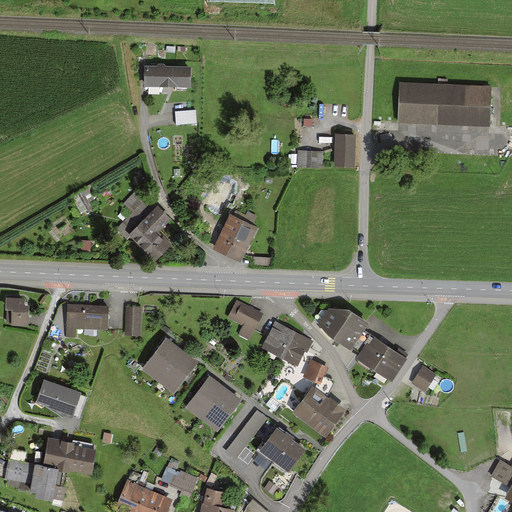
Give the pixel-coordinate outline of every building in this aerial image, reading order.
[(188,69),(146,68),(146,85),(188,86),(188,69)] [(489,87),(400,84),(398,122),(487,125),(489,87)] [(177,125),(198,124),(197,110),(176,112),(177,125)] [(355,134),(335,134),(334,165),(354,166),(355,134)] [(320,153),(299,152),(298,168),(320,169),(320,153)] [(238,195),(222,189),(218,200),(234,206),(238,195)] [(154,233),(166,220),(138,194),(126,207),(133,213),(120,227),(153,256),(165,243),(154,233)] [(216,248),(228,254),(242,224),(230,218),(216,248)] [(242,224),(228,254),(241,259),(255,229),(242,224)] [(23,300),(8,299),(8,310),(15,310),(15,324),(27,324),(28,306),(23,306),(23,300)] [(262,314),(236,302),(229,317),(244,324),(240,334),(250,339),(262,314)] [(106,307),(69,306),(68,333),(74,333),(74,326),(105,328),(106,307)] [(140,308),(126,308),(125,334),(138,335),(140,308)] [(328,310),(319,322),(352,345),(366,326),(348,312),(328,310)] [(292,332),(276,324),(265,346),(281,354),(292,332)] [(308,341),(292,332),(281,354),(297,363),(308,341)] [(388,349),(374,340),(361,359),(376,369),(388,349)] [(181,352),(166,341),(145,370),(159,381),(181,352)] [(402,359),(388,349),(376,369),(390,378),(402,359)] [(196,363),(181,352),(159,381),(174,392),(196,363)] [(325,368),(311,363),(306,376),(320,381),(325,368)] [(435,374),(422,367),(411,383),(424,391),(435,374)] [(82,390),(44,376),(35,401),(73,415),(82,390)] [(224,390),(210,379),(188,407),(203,418),(224,390)] [(239,401),(224,390),(203,418),(217,429),(239,401)] [(341,410),(313,390),(297,412),(325,433),(341,410)] [(259,411),(226,450),(235,458),(269,420),(259,411)] [(302,450),(277,432),(263,451),(288,469),(302,450)] [(94,451),(50,441),(45,462),(90,472),(94,451)] [(511,511),(511,468),(500,462),(492,476),(511,487),(506,497),(511,500),(511,511)] [(58,471),(37,467),(32,491),(38,492),(37,497),(51,500),(58,471)] [(194,479),(177,472),(170,486),(187,494),(194,479)] [(132,511),(143,489),(129,483),(118,509),(124,511),(132,511)] [(149,511),(156,495),(143,489),(132,511),(149,511)] [(208,490),(205,506),(219,509),(223,493),(208,490)] [(165,511),(170,501),(156,495),(149,511),(165,511)]
